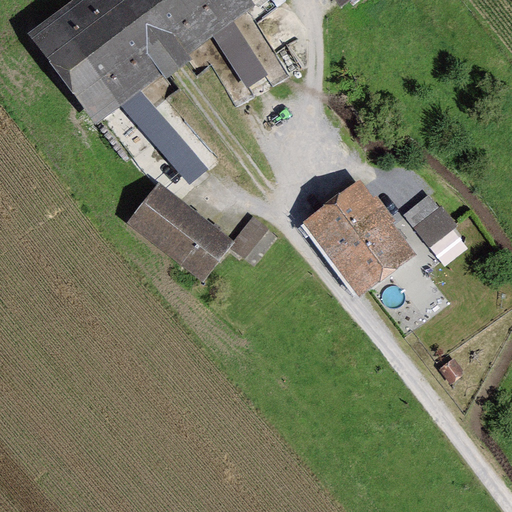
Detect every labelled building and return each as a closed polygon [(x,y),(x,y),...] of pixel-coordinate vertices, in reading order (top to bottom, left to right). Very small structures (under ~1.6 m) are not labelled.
[(83,0),(38,34),(90,103),(226,0),(83,0)] [(213,36),(247,88),(268,75),(234,22),(213,36)] [(158,87),(147,97),(193,146),(204,137),(158,87)] [(132,225),(199,277),(226,242),(159,190),(132,225)] [(325,243),(359,289),(402,256),(367,209),(374,203),(368,196),(361,201),(355,193),(316,221),(330,239),(325,243)] [(406,216),(429,246),(455,227),(441,208),(439,210),(429,197),(406,216)]
